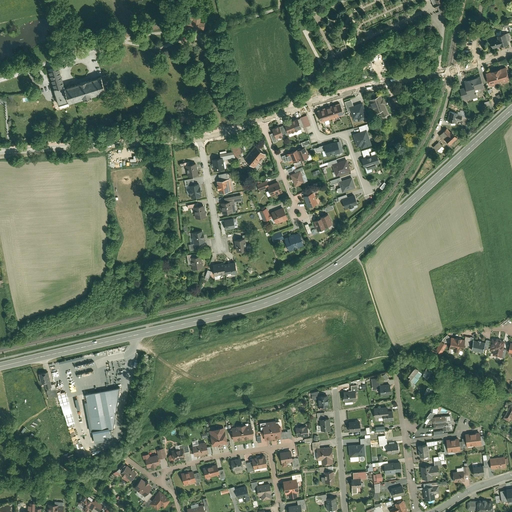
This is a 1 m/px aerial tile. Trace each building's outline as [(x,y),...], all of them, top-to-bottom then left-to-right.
[(179,0),(173,4),(177,10),(183,7),(179,0)] [(430,0),(434,9),(444,5),(441,0),(430,0)] [(193,21),(182,20),(181,27),(193,28),(192,33),(198,33),(199,29),(203,29),(204,23),(200,22),(200,19),(194,18),(193,21)] [(493,48),(508,43),(507,39),(510,38),(508,32),(503,33),(497,35),(498,37),(490,39),(493,48)] [(58,105),(69,101),(69,102),(83,98),(91,95),(105,90),(100,75),(64,87),(57,66),(46,70),(53,91),(58,105)] [(506,66),(485,72),(489,84),(490,84),(491,86),(496,85),(495,82),(503,80),(504,82),(508,81),(508,78),(510,78),(506,66)] [(485,90),(481,74),(476,76),(476,77),(469,79),(468,78),(464,80),(466,86),(460,88),(463,98),(468,97),(469,99),(478,96),(477,92),(485,90)] [(388,114),(380,95),(368,100),(373,113),(379,111),(381,117),(388,114)] [(395,97),(388,100),(392,110),(401,107),(397,97),(395,98),(395,97)] [(348,107),(352,106),(350,100),(343,102),(347,113),(349,112),(348,107)] [(320,122),(343,114),(339,103),(316,110),(320,122)] [(352,106),(348,107),(349,112),(351,119),(356,118),(357,121),(366,118),(361,103),(352,106)] [(457,114),(449,111),(446,121),(455,124),(456,121),(460,122),(462,116),(457,115),(457,114)] [(310,125),(307,116),(300,118),(304,128),(310,125)] [(296,118),(283,123),(287,133),(301,128),(297,120),(296,118)] [(358,127),(360,132),(366,130),(368,130),(366,124),(358,127)] [(279,126),(272,129),(273,132),(276,139),(283,136),(279,126)] [(450,132),(446,128),(439,135),(444,140),(449,145),(457,138),(451,132),(450,132)] [(360,132),(352,135),(356,147),(360,146),(361,148),(370,145),(366,130),(360,132)] [(339,141),(324,145),(327,156),(342,152),(339,141)] [(237,143),(231,146),(235,156),(242,154),(237,143)] [(433,147),(438,152),(441,148),(436,143),(433,147)] [(243,159),(253,167),(263,154),(253,146),(243,159)] [(297,149),(288,152),(292,162),(299,159),(300,160),(308,157),(304,147),(297,150),(297,149)] [(367,149),(361,151),(363,157),(366,156),(367,158),(369,157),(368,155),(369,155),(367,149)] [(367,158),(361,160),(363,168),(365,167),(366,169),(375,167),(374,164),(378,163),(375,155),(371,156),(369,157),(367,158)] [(220,157),(211,159),(213,170),(224,169),(222,160),(222,157),(220,157)] [(337,164),(332,166),(336,177),(350,172),(347,161),(337,164)] [(198,175),(196,163),(190,164),(185,165),(187,177),(198,175)] [(301,170),(291,174),(296,187),(306,183),(301,170)] [(341,181),(339,182),(342,192),(355,188),(352,178),(341,181)] [(231,190),(229,179),(217,181),(219,192),(231,190)] [(259,191),(268,188),(271,196),(282,192),(278,181),(268,185),(266,181),(256,185),(259,191)] [(201,195),(199,183),(189,185),(192,197),(201,195)] [(308,195),(302,197),(307,208),(317,203),(313,192),(308,195)] [(347,198),(342,200),(344,209),(349,207),(349,209),(354,207),(353,206),(357,205),(354,196),(347,198)] [(220,203),(222,214),(235,212),(233,202),(232,200),(224,202),(220,203)] [(206,217),(204,205),(198,206),(193,207),(195,218),(206,217)] [(271,218),(273,224),(287,218),(282,207),(270,212),(271,213),(269,214),(271,218)] [(263,221),(271,218),(269,214),(266,208),(259,211),(263,221)] [(332,224),(328,214),(320,217),(320,218),(312,221),(316,231),(325,227),(325,226),(332,224)] [(233,219),(224,220),(226,230),(235,228),(233,219)] [(204,242),(203,230),(191,232),(193,243),(198,242),(204,242)] [(273,242),(283,238),(280,230),(271,234),(270,234),(273,242)] [(284,238),(289,251),(303,245),(298,232),(294,234),(293,233),(288,235),(288,236),(284,238)] [(242,238),(234,240),(236,251),(246,249),(246,246),(245,240),(244,238),(242,238)] [(202,267),(200,255),(195,256),(195,253),(186,255),(188,264),(191,264),(192,269),(202,267)] [(223,261),(212,264),(214,275),(225,273),(225,274),(237,272),(234,261),(224,263),(223,261)] [(464,340),(451,337),(449,347),(453,347),(453,350),(460,351),(460,349),(462,349),(464,340)] [(505,341),(492,339),(490,349),(494,350),(493,355),(502,357),(503,349),(505,341)] [(485,342),(474,340),(473,346),(472,349),(483,351),(484,348),(485,342)] [(439,341),(435,351),(442,354),(446,343),(439,341)] [(418,371),(410,364),(403,372),(411,379),(413,377),(417,372),(418,371)] [(108,390),(118,388),(116,378),(121,377),(120,371),(117,372),(117,368),(114,369),(115,372),(113,372),(113,370),(107,371),(107,373),(105,374),(108,390)] [(422,376),(427,379),(432,371),(426,368),(422,376)] [(44,385),(45,390),(50,389),(51,390),(55,389),(54,383),(51,384),(48,371),(37,373),(40,385),(44,385)] [(372,390),(379,389),(379,385),(378,379),(371,380),(372,390)] [(99,384),(78,388),(79,394),(100,390),(99,384)] [(389,384),(379,385),(379,389),(380,396),(390,395),(389,384)] [(85,399),(82,400),(83,405),(82,406),(87,434),(88,434),(89,439),(95,438),(96,444),(108,442),(111,440),(113,437),(113,434),(115,428),(121,387),(118,388),(108,390),(84,394),(85,399)] [(344,391),(344,402),(355,402),(355,393),(355,391),(347,391),(344,391)] [(66,393),(58,394),(65,425),(73,423),(66,393)] [(328,407),(327,395),(318,395),(317,395),(317,399),(318,407),(328,407)] [(511,404),(511,403),(503,416),(509,420),(510,418),(511,419),(511,404)] [(387,406),(373,408),(374,418),(383,417),(383,421),(393,420),(392,410),(387,411),(387,406)] [(448,416),(431,418),(432,424),(433,424),(433,433),(451,431),(450,421),(449,421),(448,418),(448,416)] [(324,419),(319,420),(320,431),(330,430),(329,419),(324,419)] [(359,420),(348,421),(349,432),(360,431),(359,420)] [(263,435),(264,441),(281,439),(280,433),(282,433),(282,432),(281,426),(279,426),(279,423),(275,424),(275,421),(265,422),(266,425),(262,426),(262,429),(261,429),(262,435),(263,435)] [(233,442),(252,439),(250,425),(246,426),(246,425),(236,426),(236,427),(231,428),(233,442)] [(307,426),(295,427),(296,436),(300,436),(300,437),(308,437),(307,426)] [(222,445),(227,444),(224,427),(208,430),(212,447),(218,446),(218,447),(222,446),(222,445)] [(282,433),(280,433),(281,439),(284,439),(288,439),(291,438),(290,431),(290,429),(287,429),(287,431),(287,432),(282,432),(282,433)] [(480,436),(479,432),(464,434),(465,439),(466,447),(481,445),(480,436)] [(383,451),(387,450),(386,444),(386,438),(385,439),(384,436),(377,436),(378,447),(382,446),(383,451)] [(459,438),(446,439),(446,445),(447,452),(460,451),(460,450),(459,442),(459,438)] [(194,457),(208,453),(205,442),(191,445),(194,457)] [(183,449),(184,453),(189,452),(187,443),(178,446),(179,450),(183,449)] [(360,443),(348,445),(349,457),(365,455),(364,444),(364,443),(360,443)] [(397,443),(386,444),(387,450),(387,455),(399,453),(397,443)] [(427,445),(418,446),(419,457),(428,456),(427,445)] [(331,447),(316,449),(317,461),(321,460),(321,465),(333,464),(331,447)] [(156,450),(159,459),(166,457),(163,448),(156,450)] [(174,462),(185,459),(184,453),(183,449),(179,450),(175,451),(175,449),(171,450),(172,455),(169,455),(167,458),(168,460),(171,461),(174,461),(174,462)] [(290,451),(279,452),(281,468),(286,467),(286,463),(292,462),(292,459),(290,451)] [(67,453),(63,455),(65,460),(70,458),(69,457),(73,455),(71,452),(68,454),(67,453)] [(156,466),(159,465),(156,455),(144,458),(147,469),(151,467),(151,468),(156,467),(156,466)] [(252,462),(253,469),(267,467),(265,455),(251,458),(252,462)] [(489,461),(490,470),(506,468),(505,457),(489,458),(489,461)] [(240,458),(230,460),(232,471),(242,469),(242,468),(241,461),(240,458)] [(252,462),(245,464),(246,467),(247,472),(253,471),(253,469),(252,462)] [(384,474),(401,472),(400,462),(387,464),(383,464),(384,466),(384,474)] [(119,475),(126,467),(122,464),(115,472),(119,475)] [(216,464),(202,468),(205,479),(219,475),(218,470),(216,464)] [(434,466),(420,467),(421,480),(432,479),(432,477),(439,476),(438,465),(434,466)] [(483,476),(482,465),(472,466),(473,477),(483,476)] [(130,469),(126,466),(126,467),(119,475),(119,476),(122,478),(122,481),(125,483),(127,482),(128,483),(136,473),(133,471),(134,470),(131,468),(130,469)] [(456,467),(456,472),(463,471),(463,476),(468,476),(467,466),(461,467),(461,466),(456,467)] [(180,474),(184,485),(196,482),(194,474),(193,470),(180,474)] [(334,482),(333,471),(324,472),(324,477),(321,478),(321,483),(334,482)] [(452,472),(453,483),(464,481),(463,476),(463,471),(456,472),(452,472)] [(147,492),(151,487),(149,485),(149,484),(145,481),(144,482),(140,479),(133,489),(142,497),(143,497),(147,492)] [(292,480),(282,481),(284,494),(287,494),(288,498),(297,496),(296,492),(298,492),(297,482),(296,479),(292,480)] [(351,479),(352,494),(356,494),(356,488),(361,488),(360,480),(360,479),(353,479),(351,479)] [(271,494),(269,483),(257,486),(256,486),(257,491),(258,497),(260,496),(261,501),(271,499),(270,494),(271,494)] [(402,486),(391,488),(393,498),(404,495),(402,486)] [(430,487),(422,488),(424,501),(435,500),(434,494),(439,494),(438,486),(430,487)] [(247,488),(236,491),(238,500),(242,499),(243,503),(250,501),(249,497),(247,488)] [(151,495),(147,492),(143,497),(142,497),(141,499),(144,501),(146,503),(148,499),(151,495)] [(165,496),(159,492),(151,501),(149,505),(157,511),(160,506),(163,508),(169,501),(165,496)] [(97,511),(98,511),(103,506),(94,500),(93,502),(84,495),(78,503),(84,507),(82,510),(84,511),(89,511),(92,508),(97,511)] [(336,509),(335,498),(325,498),(326,510),(336,509)] [(149,505),(151,501),(148,499),(146,503),(144,501),(141,504),(146,508),(149,505)] [(477,501),(469,501),(469,502),(467,502),(467,511),(476,511),(481,511),(482,511),(487,511),(486,511),(492,511),(493,508),(492,508),(492,501),(486,501),(486,499),(481,499),(481,500),(477,500),(477,501)] [(407,511),(403,501),(394,505),(395,508),(389,510),(389,511),(407,511)]
